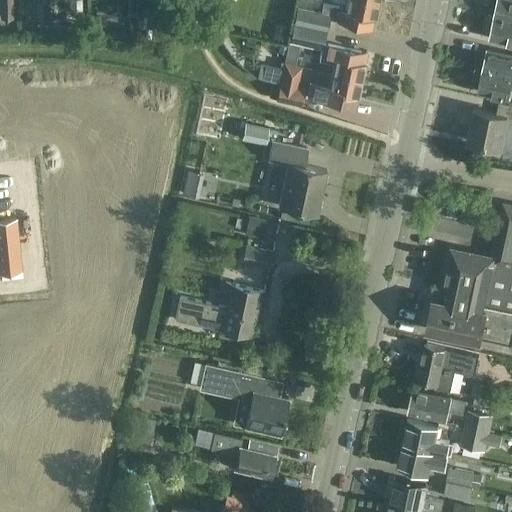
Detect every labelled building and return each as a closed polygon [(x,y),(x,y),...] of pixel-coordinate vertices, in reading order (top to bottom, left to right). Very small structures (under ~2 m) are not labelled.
[(0,0),(1,18),(13,18),(12,0),(0,0)] [(299,8),(295,24),(328,31),(331,19),(368,27),(370,17),(377,18),(381,3),(368,0),(348,0),(347,9),(325,4),(323,13),(299,8)] [(511,0),(499,0),(496,16),(511,19),(511,0)] [(106,16),(89,17),(90,30),(107,30),(106,16)] [(491,37),(511,41),(511,19),(496,16),(491,37)] [(276,24),(274,37),(283,39),(285,26),(276,24)] [(336,63),(333,73),(364,80),(367,63),(361,62),(363,52),(325,43),(328,31),(295,24),(291,40),(322,47),(319,59),(336,63)] [(154,29),(153,39),(168,40),(169,30),(154,29)] [(511,76),(511,53),(489,48),(484,70),(511,76)] [(277,99),(301,103),(304,88),(296,86),(300,67),(284,64),(277,99)] [(511,76),(484,70),(479,91),(510,98),(511,89),(511,88),(511,76)] [(360,96),(364,80),(333,73),(330,88),(312,84),(309,96),(352,106),(354,94),(360,96)] [(475,115),(470,139),(489,143),(490,140),(503,143),(509,115),(511,115),(511,103),(500,101),(498,112),(480,108),(478,116),(475,115)] [(245,122),(241,138),(265,143),(269,127),(245,122)] [(268,158),(288,162),(279,206),(317,214),(327,170),(304,165),(308,148),(272,140),(268,158)] [(479,224),(484,200),(466,195),(460,220),(479,224)] [(434,298),(427,328),(480,339),(481,337),(511,343),(511,205),(505,204),(494,256),(452,247),(441,300),(434,298)] [(290,212),(289,219),(308,223),(309,216),(290,212)] [(251,214),(247,232),(262,236),(266,217),(251,214)] [(0,271),(21,270),(16,218),(0,219),(0,271)] [(271,267),(274,252),(247,246),(244,261),(271,267)] [(175,317),(223,328),(250,334),(256,306),(261,308),(265,291),(227,282),(223,299),(229,301),(228,304),(179,294),(175,317)] [(259,344),(255,362),(266,365),(270,346),(259,344)] [(424,344),(416,378),(437,383),(436,386),(450,389),(455,370),(474,374),(478,356),(468,353),(424,344)] [(282,380),(206,363),(196,361),(191,381),(201,383),(200,388),(251,399),(245,425),(281,433),(289,398),(279,396),(282,380)] [(473,381),(470,393),(484,396),(487,384),(473,381)] [(447,419),(449,410),(464,413),(467,400),(415,388),(410,411),(447,419)] [(470,410),(466,428),(489,433),(493,416),(470,410)] [(133,421),(151,425),(153,416),(135,412),(133,421)] [(408,419),(403,443),(449,453),(449,452),(448,452),(451,441),(435,437),(438,425),(408,419)] [(489,433),(466,428),(462,444),(485,450),(487,443),(500,446),(503,437),(489,433)] [(212,450),(239,457),(236,470),(272,478),(278,456),(242,448),(244,440),(216,433),(212,450)] [(398,465),(429,472),(431,462),(446,465),(449,453),(403,443),(398,465)] [(447,480),(479,487),(482,473),(450,466),(447,480)] [(390,500),(431,509),(442,511),(444,500),(424,496),(427,484),(395,477),(390,500)] [(146,481),(133,486),(139,504),(152,500),(146,481)] [(470,498),(472,487),(447,481),(444,492),(470,498)] [(227,497),(224,510),(224,511),(247,511),(250,502),(227,497)] [(430,511),(431,509),(390,500),(387,511),(430,511)] [(452,511),(474,511),(476,506),(455,501),(452,511)]
